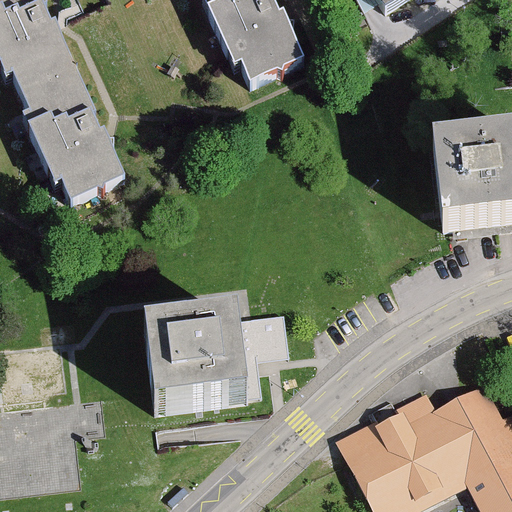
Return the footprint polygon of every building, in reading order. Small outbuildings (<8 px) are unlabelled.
[(54,31),(39,0),(0,0),(0,60),(70,214),(126,188),(54,31)] [(311,71),(278,0),(210,0),(255,96),(311,71)] [(434,0),(379,0),(395,25),(434,0)] [(511,145),(433,155),(442,238),(511,229),(511,145)] [(236,326),(142,338),(153,423),(248,410),(247,403),(260,401),(257,373),(256,366),(289,361),(284,319),(247,324),(236,326)] [(475,495),(483,511),(511,511),(511,404),(501,384),(435,417),(475,495)] [(441,511),(475,495),(435,417),(425,397),(398,411),(404,422),(378,436),(373,427),(337,446),(370,511),(441,511)]
